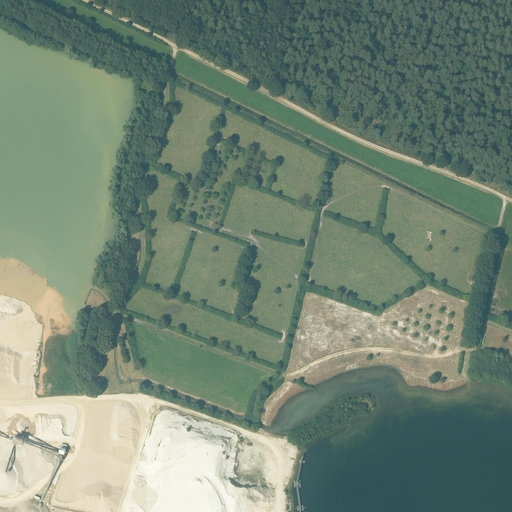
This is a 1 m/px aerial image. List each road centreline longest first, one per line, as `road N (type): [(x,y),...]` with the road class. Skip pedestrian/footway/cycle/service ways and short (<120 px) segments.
road 1 (track): [(177,46),(139,197),(144,251),(118,309),(126,362)]
road 2 (track): [(511,201),(356,138),(266,91)]
road 3 (track): [(290,31),(511,129)]
road 4 (track): [(266,91),(84,0)]
road 5 (track): [(505,198),(472,347)]
